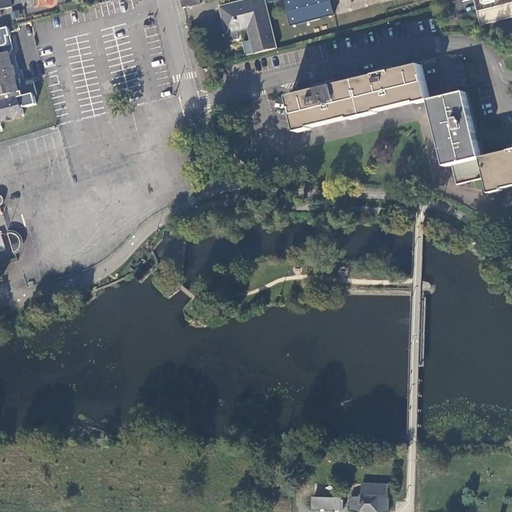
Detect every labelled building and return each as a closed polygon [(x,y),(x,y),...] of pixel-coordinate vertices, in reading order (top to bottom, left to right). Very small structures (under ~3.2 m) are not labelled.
[(0,0),(0,15),(3,15),(1,10),(13,6),(11,0),(0,0)] [(181,0),(183,8),(201,4),(200,0),(181,0)] [(248,28),(255,54),(277,48),(265,0),(247,0),(221,7),(227,33),(248,28)] [(283,0),(288,23),(333,15),(330,0),(265,0),(266,3),(279,0),(283,0)] [(511,2),(478,11),(481,24),(511,15),(511,2)] [(11,27),(0,30),(0,97),(23,91),(21,84),(20,79),(17,80),(10,56),(5,53),(0,54),(0,52),(0,46),(6,45),(8,43),(7,38),(11,37),(10,33),(13,32),(11,27)] [(289,98),(298,135),(311,132),(310,129),(350,119),(350,122),(376,116),(376,114),(416,104),(417,106),(430,103),(421,66),(392,73),(391,68),(383,70),(375,72),(376,77),(335,86),(334,82),(325,84),(317,86),(318,91),(289,98)] [(0,97),(0,121),(25,115),(23,106),(25,105),(26,107),(37,104),(35,95),(38,94),(35,82),(35,81),(21,84),(23,91),(0,97)] [(511,145),(507,146),(508,152),(482,159),(478,143),(466,94),(431,103),(447,167),(453,166),(459,185),(486,179),(490,194),(502,191),(502,189),(511,186),(511,145)] [(10,233),(9,233),(15,253),(17,251),(17,250),(19,248),(21,246),(21,244),(22,242),(22,240),(21,238),(19,236),(17,234),(16,233),(14,233),(12,232),(10,233)] [(36,264),(37,259),(12,257),(11,271),(25,272),(25,268),(35,269),(35,273),(42,273),(42,265),(36,264)] [(12,291),(14,303),(33,300),(30,287),(12,291)] [(361,511),(378,511),(378,510),(388,511),(389,490),(388,490),(388,483),(361,481),(361,484),(361,490),(352,489),(351,497),(351,510),(361,510),(361,511)] [(343,499),(321,498),(313,498),(313,508),(343,510),(343,499)]
